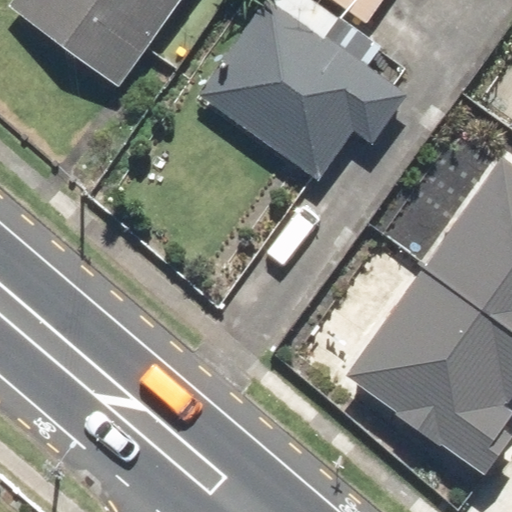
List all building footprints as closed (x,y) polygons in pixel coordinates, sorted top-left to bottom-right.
[(43,0),(21,31),(118,99),(188,0),(43,0)] [(278,0),(207,97),(321,180),(392,82),(278,0)] [(337,0),(366,20),(380,0),(337,0)] [(511,156),(506,152),(428,262),(511,320),(511,156)] [(511,320),(428,262),(348,371),(487,468),(511,431),(511,403),(505,399),(511,389),(511,320)]
